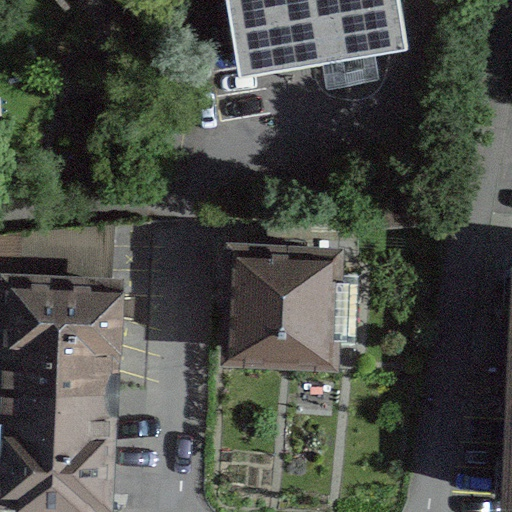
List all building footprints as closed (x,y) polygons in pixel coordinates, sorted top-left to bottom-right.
[(229,0),(240,60),(320,47),(391,35),(406,32),(400,0),(229,0)] [(423,195),(353,204),(356,228),(427,219),(423,195)] [(0,293),(1,261),(111,264),(113,222),(0,232),(0,293)] [(339,356),(340,332),(357,333),(360,264),(342,263),(343,234),(223,230),(218,352),(339,356)] [(511,246),(510,246),(500,495),(511,495),(511,246)] [(111,264),(1,261),(0,293),(0,299),(0,378),(121,383),(125,265),(111,264)] [(121,383),(0,378),(0,497),(118,501),(121,383)]
